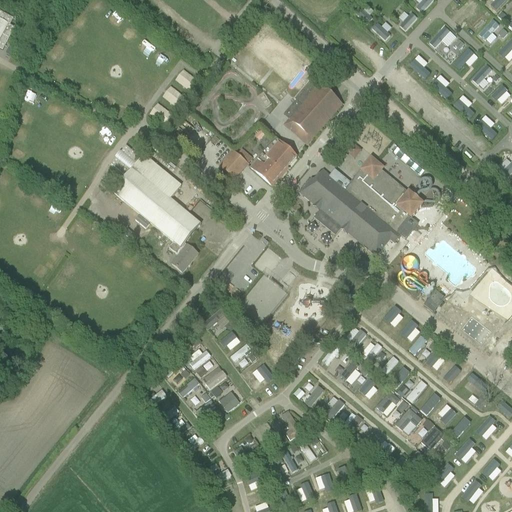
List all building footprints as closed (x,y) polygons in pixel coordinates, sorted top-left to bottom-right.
[(86,0),(79,8),(90,18),(101,5),(96,0),(86,0)] [(423,0),(417,0),(408,10),(414,16),(427,3),(423,0)] [(488,0),(482,0),(480,3),(493,15),(506,0),(495,0),(492,4),(488,0)] [(357,26),(364,22),(358,12),(351,16),(357,26)] [(0,50),(2,52),(14,30),(9,27),(13,20),(0,13),(0,50)] [(111,13),(104,21),(113,29),(120,21),(111,13)] [(398,34),(410,21),(403,15),(391,28),(398,34)] [(486,22),(470,36),(482,49),(488,44),(484,39),(493,30),(486,22)] [(120,41),(130,31),(125,27),(126,26),(124,23),(113,35),(120,41)] [(369,25),(363,31),(378,43),(384,36),(369,25)] [(65,47),(71,39),(58,30),(53,37),(65,47)] [(502,32),(498,36),(502,40),(506,36),(502,32)] [(137,35),(132,43),(141,50),(146,42),(137,35)] [(267,40),(257,57),(262,60),(272,43),(267,40)] [(458,42),(454,46),(460,51),(464,47),(458,42)] [(275,44),(262,58),(286,82),(300,68),(275,44)] [(47,45),(39,56),(52,65),(60,55),(47,45)] [(158,61),(162,53),(153,49),(149,57),(158,61)] [(414,62),(408,68),(424,82),(430,76),(423,70),(414,62)] [(176,70),(168,81),(183,92),(191,81),(176,70)] [(59,87),(68,91),(73,81),(63,77),(59,87)] [(311,141),(342,106),(311,80),(294,101),(295,102),(283,116),(289,121),(284,127),(295,137),(300,132),(311,141)] [(435,82),(430,88),(446,102),(451,96),(445,90),(436,82),(435,82)] [(85,101),(90,90),(79,85),(74,96),(85,101)] [(164,87),(155,97),(171,110),(180,100),(164,87)] [(90,105),(101,112),(110,98),(99,91),(90,105)] [(21,97),(24,110),(32,108),(29,95),(21,97)] [(47,116),(54,103),(44,98),(37,111),(47,116)] [(120,101),(110,116),(120,122),(129,107),(120,101)] [(458,102),(453,108),(469,122),(474,116),(467,110),(458,102)] [(152,103),(143,113),(157,126),(166,117),(152,103)] [(26,115),(11,110),(7,120),(22,126),(26,115)] [(73,128),(87,133),(91,123),(77,118),(73,128)] [(480,122),(475,128),(491,142),(496,137),(490,131),(481,122),(480,122)] [(98,126),(91,141),(100,146),(107,130),(98,126)] [(253,126),(246,132),(253,141),(260,135),(253,126)] [(19,145),(22,134),(9,130),(6,142),(19,145)] [(275,141),(262,155),(283,173),(296,159),(275,141)] [(341,152),(348,160),(356,153),(348,145),(341,152)] [(12,162),(16,149),(5,146),(1,159),(12,162)] [(388,146),(383,152),(389,156),(393,151),(388,146)] [(111,166),(125,177),(140,159),(126,148),(111,166)] [(233,154),(219,169),(234,182),(247,167),(233,154)] [(396,154),(392,161),(399,165),(403,159),(396,154)] [(283,173),(262,155),(250,169),(270,187),(283,173)] [(200,226),(170,201),(181,188),(177,185),(169,178),(143,157),(113,194),(173,244),(180,250),(184,245),(200,226)] [(311,182),(303,192),(303,198),(309,202),(311,200),(344,228),(341,231),(346,235),(349,232),(360,241),(358,243),(367,251),(369,249),(373,252),(371,254),(375,258),(389,240),(394,244),(400,237),(403,240),(416,225),(411,221),(422,207),(408,195),(407,196),(380,173),(382,171),(370,161),(350,185),(335,173),(330,179),(322,173),(313,183),(311,182)] [(32,163),(28,173),(37,176),(40,167),(32,163)] [(47,180),(56,183),(58,175),(49,173),(47,180)] [(62,187),(69,194),(74,188),(68,182),(62,187)] [(9,197),(18,202),(24,191),(16,185),(9,197)] [(26,209),(36,211),(39,196),(29,194),(26,209)] [(46,203),(41,217),(51,222),(57,207),(46,203)] [(75,240),(83,230),(69,221),(62,231),(75,240)] [(81,245),(89,249),(97,235),(89,230),(81,245)] [(449,233),(445,238),(450,242),(454,237),(449,233)] [(143,239),(140,245),(148,248),(151,242),(143,239)] [(94,253),(102,259),(110,248),(103,242),(94,253)] [(178,258),(171,266),(174,269),(182,275),(197,256),(184,245),(180,250),(173,244),(168,250),(178,258)] [(465,246),(461,251),(465,254),(469,249),(465,246)] [(49,249),(43,260),(52,264),(57,253),(49,249)] [(444,257),(448,262),(456,256),(451,251),(444,257)] [(132,261),(120,253),(112,266),(124,274),(132,261)] [(451,265),(457,271),(464,264),(458,257),(451,265)] [(480,258),(476,262),(480,266),(484,262),(480,258)] [(428,260),(423,265),(427,269),(432,263),(428,260)] [(52,271),(64,280),(70,272),(59,264),(52,271)] [(459,275),(464,279),(472,268),(467,264),(459,275)] [(466,279),(472,283),(483,270),(477,265),(466,279)] [(146,286),(152,276),(142,270),(136,279),(146,286)] [(445,272),(440,277),(444,281),(449,275),(445,272)] [(6,273),(3,279),(11,282),(14,276),(6,273)] [(291,296),(300,287),(294,281),(285,291),(291,296)] [(485,281),(481,285),(485,289),(489,285),(485,281)] [(21,282),(18,288),(30,296),(34,290),(21,282)] [(459,284),(454,289),(459,293),(463,288),(459,284)] [(495,303),(500,296),(494,292),(489,299),(495,303)] [(472,296),(468,301),(473,305),(477,300),(472,296)] [(137,299),(134,307),(142,310),(145,302),(137,299)] [(385,305),(380,310),(384,314),(389,309),(385,305)] [(490,311),(486,316),(490,320),(494,315),(490,311)] [(130,312),(117,317),(122,328),(134,323),(130,312)] [(74,326),(83,324),(82,315),(72,317),(74,326)] [(210,323),(215,330),(224,322),(218,316),(210,323)] [(400,321),(395,326),(399,330),(403,324),(400,321)] [(506,323),(501,328),(506,332),(510,327),(506,323)] [(229,324),(225,328),(229,332),(233,329),(229,324)] [(347,328),(339,337),(344,342),(353,333),(347,328)] [(346,341),(355,349),(363,341),(354,333),(346,341)] [(196,338),(190,343),(195,349),(201,344),(196,338)] [(340,340),(336,345),(340,349),(344,344),(340,340)] [(433,344),(429,348),(433,352),(437,347),(433,344)] [(225,346),(219,351),(224,356),(230,351),(225,346)] [(420,348),(414,355),(420,359),(425,352),(420,348)] [(423,368),(434,356),(429,351),(418,363),(423,368)] [(356,352),(351,357),(355,361),(360,356),(356,352)] [(384,369),(391,362),(382,355),(376,361),(384,369)] [(253,356),(248,359),(252,364),(256,361),(253,356)] [(345,357),(339,363),(343,367),(349,361),(345,357)] [(207,368),(210,362),(203,359),(200,365),(207,368)] [(431,359),(426,367),(435,374),(441,366),(431,359)] [(435,373),(441,379),(452,369),(447,363),(435,373)] [(201,370),(195,374),(200,380),(206,376),(201,370)] [(400,370),(392,379),(397,384),(405,375),(400,370)] [(184,372),(180,377),(185,381),(189,376),(184,372)] [(452,372),(446,378),(452,383),(457,376),(452,372)] [(271,373),(266,376),(270,382),(275,378),(271,373)] [(172,374),(165,379),(170,386),(177,381),(172,374)] [(386,377),(383,381),(388,386),(391,382),(386,377)] [(406,377),(398,386),(403,390),(411,381),(406,377)] [(182,399),(186,405),(200,397),(189,380),(171,391),(178,402),(182,399)] [(312,387),(304,396),(311,402),(319,393),(312,387)] [(217,389),(211,394),(216,400),(222,396),(217,389)] [(382,389),(377,394),(382,398),(386,393),(382,389)] [(153,402),(161,396),(156,390),(148,395),(153,402)] [(298,391),(293,397),(298,402),(304,396),(298,391)] [(404,391),(399,395),(404,399),(408,395),(404,391)] [(484,392),(480,397),(484,401),(488,396),(484,392)] [(313,400),(317,406),(324,400),(319,395),(313,400)] [(338,422),(346,414),(332,401),(324,409),(338,422)] [(402,405),(395,412),(400,416),(406,408),(402,405)] [(318,406),(312,412),(318,417),(323,411),(318,406)] [(158,407),(152,412),(155,416),(161,411),(158,407)] [(165,417),(172,412),(169,407),(162,412),(165,417)] [(442,408),(433,426),(439,429),(448,411),(442,408)] [(217,412),(211,418),(216,424),(223,419),(217,412)] [(291,428),(282,412),(273,417),(283,433),(291,428)] [(349,431),(358,424),(351,416),(342,423),(349,431)] [(489,416),(484,422),(489,426),(494,420),(489,416)] [(337,421),(332,426),(337,431),(342,426),(337,421)] [(170,423),(165,428),(169,432),(174,428),(170,423)] [(178,435),(184,429),(180,424),(174,431),(178,435)] [(427,424),(422,429),(427,433),(431,428),(427,424)] [(261,442),(268,438),(260,425),(253,429),(261,442)] [(357,434),(362,429),(357,425),(352,430),(357,434)] [(303,426),(299,431),(304,435),(308,431),(303,426)] [(447,428),(443,432),(447,436),(451,432),(447,428)] [(282,436),(276,439),(281,448),(287,445),(282,436)] [(357,436),(352,441),(357,446),(362,441),(357,436)] [(405,442),(410,445),(414,439),(408,436),(405,442)] [(315,438),(308,442),(312,448),(319,444),(315,438)] [(183,439),(178,444),(182,449),(188,444),(183,439)] [(439,451),(445,445),(439,439),(433,446),(439,451)] [(465,458),(472,451),(460,440),(454,446),(465,458)] [(447,443),(442,449),(446,453),(452,447),(447,443)] [(235,466),(242,461),(233,448),(226,453),(235,466)] [(374,451),(369,456),(373,460),(378,455),(374,451)] [(299,469),(294,458),(293,458),(290,452),(276,458),(284,475),(299,469)] [(457,452),(453,457),(457,461),(462,456),(457,452)] [(192,455),(188,459),(192,464),(197,460),(192,455)] [(394,458),(390,463),(395,467),(399,461),(394,458)] [(440,465),(434,471),(445,482),(451,476),(440,465)] [(208,469),(203,473),(207,480),(213,477),(208,469)] [(404,475),(399,480),(404,484),(408,480),(404,475)] [(301,484),(293,485),(294,497),(302,496),(301,484)] [(373,487),(367,489),(369,495),(375,493),(373,487)] [(219,489),(213,492),(216,499),(222,496),(219,489)] [(277,493),(280,500),(288,496),(285,490),(277,493)] [(321,492),(315,494),(318,501),(323,499),(321,492)] [(511,511),(511,507),(508,499),(496,506),(499,511),(511,511)] [(337,501),(330,503),(332,509),(339,507),(337,501)]
